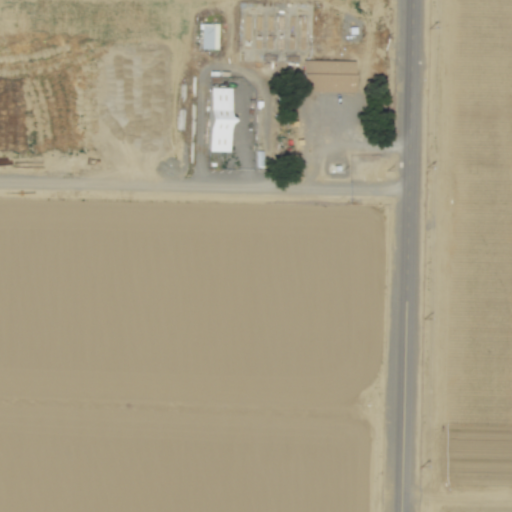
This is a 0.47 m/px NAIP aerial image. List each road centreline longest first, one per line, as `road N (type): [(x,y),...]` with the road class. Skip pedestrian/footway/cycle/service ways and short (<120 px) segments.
road 1 (residential): [(414,0),(400,511)]
road 2 (track): [(412,188),(0,179)]
road 3 (track): [(198,184),(202,74),(217,64),(240,71),(260,91),(264,185)]
